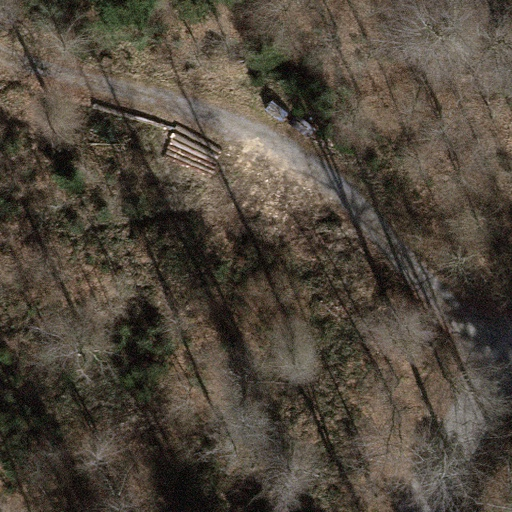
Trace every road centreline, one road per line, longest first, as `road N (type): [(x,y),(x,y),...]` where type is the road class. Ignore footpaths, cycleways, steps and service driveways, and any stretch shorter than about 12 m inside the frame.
road 1 (track): [(505,369),(348,193),(301,153),(224,116),(0,50)]
road 2 (unclassified): [(511,361),(425,511)]
